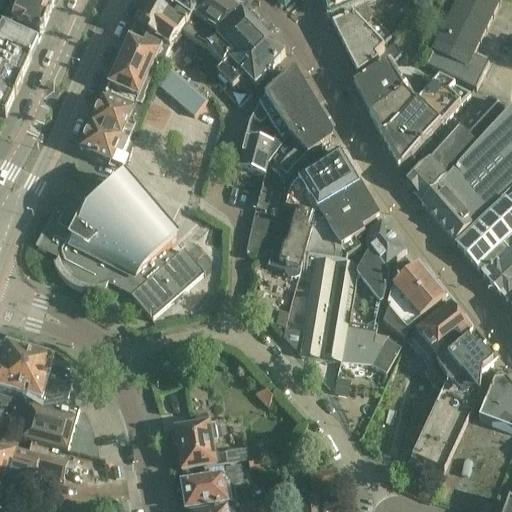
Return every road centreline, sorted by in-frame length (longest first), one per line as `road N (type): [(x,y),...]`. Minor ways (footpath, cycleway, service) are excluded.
road 1 (residential): [(108,361),(232,331),(311,410),(386,506)]
road 2 (tertiary): [(14,229),(121,0)]
road 3 (tertiary): [(89,0),(0,180)]
road 4 (residential): [(151,511),(137,420),(108,361)]
road 5 (residential): [(108,361),(82,337),(0,303)]
